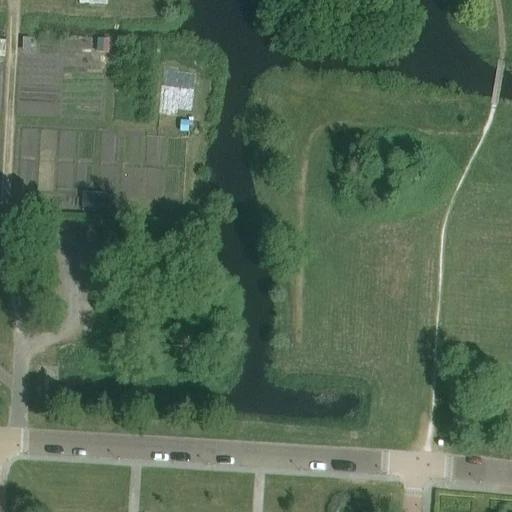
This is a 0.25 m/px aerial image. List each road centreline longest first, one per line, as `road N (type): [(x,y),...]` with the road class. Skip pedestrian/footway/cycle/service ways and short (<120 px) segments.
road 1 (residential): [(415,468),(15,440)]
road 2 (track): [(21,340),(11,297),(12,0)]
